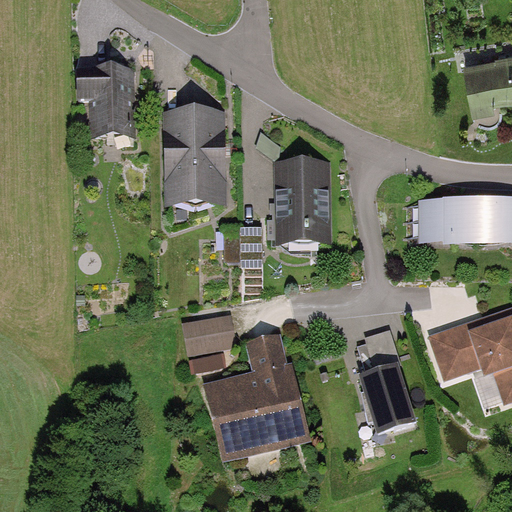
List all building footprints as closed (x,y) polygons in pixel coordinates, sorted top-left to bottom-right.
[(511,60),(463,70),(472,114),(511,105),(511,60)] [(131,75),(97,76),(97,83),(79,84),(80,109),(98,109),(98,144),(133,143),(131,75)] [(228,117),(169,118),(171,215),(231,214),(228,117)] [(333,167),(279,168),(280,248),(334,247),(333,167)] [(511,211),(423,210),(422,250),(511,251),(511,211)] [(243,266),(263,267),(264,229),(244,228),(243,266)] [(228,230),(227,264),(241,264),(242,230),(228,230)] [(511,318),(436,345),(452,389),(490,376),(505,420),(511,417),(511,318)] [(234,324),(186,332),(191,359),(239,350),(234,324)] [(378,446),(413,435),(384,342),(359,350),(369,381),(359,385),(378,446)] [(260,383),(212,394),(229,470),(315,450),(298,374),(288,377),(280,344),(253,350),(260,383)] [(194,360),(198,376),(229,368),(225,353),(194,360)]
